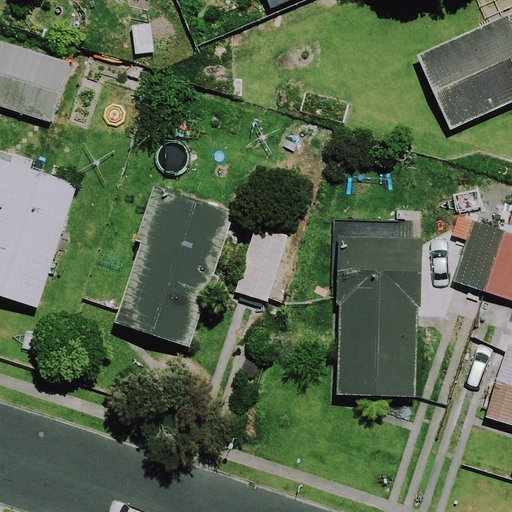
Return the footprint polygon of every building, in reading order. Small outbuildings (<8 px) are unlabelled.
[(511,20),(421,59),(452,132),(511,106),(511,20)] [(75,69),(0,44),(0,107),(56,126),(75,69)] [(83,190),(1,163),(0,164),(0,298),(42,313),(83,190)] [(236,215),(157,192),(119,328),(189,348),(216,253),(224,255),(236,215)] [(511,302),(511,197),(500,232),(479,225),(459,285),(511,302)] [(430,324),(429,244),(343,245),(345,398),(419,397),(436,338),(430,324)] [(511,353),(489,422),(511,429),(511,353)]
